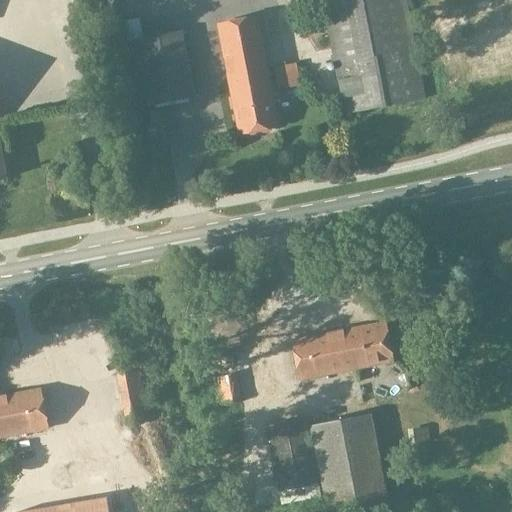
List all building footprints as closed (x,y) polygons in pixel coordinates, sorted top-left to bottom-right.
[(322,0),(345,115),(424,99),(404,0),(322,0)] [(238,135),(277,127),(256,17),(217,25),(238,135)] [(148,107),(195,97),(182,31),(135,40),(148,107)] [(278,90),(300,86),(295,63),(273,68),(278,90)] [(389,322),(296,340),(303,379),(396,362),(389,322)] [(219,406),(241,402),(230,353),(210,357),(219,406)] [(126,424),(147,420),(138,371),(117,375),(126,424)] [(40,390),(0,397),(0,438),(47,429),(40,390)] [(311,427),(327,511),(388,511),(370,415),(311,427)] [(306,420),(266,428),(278,491),(318,485),(306,420)] [(50,458),(49,434),(30,435),(32,459),(50,458)] [(102,511),(100,502),(46,511),(102,511)]
